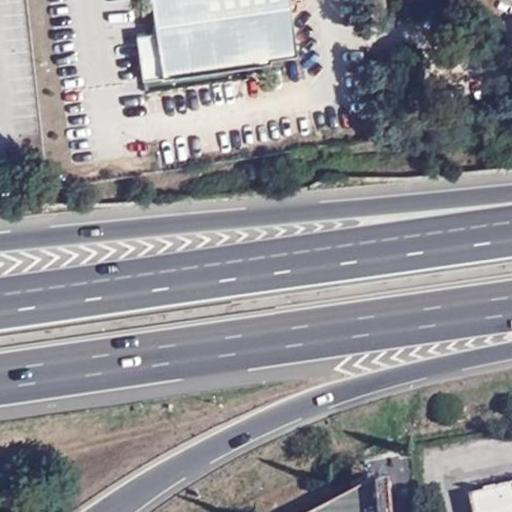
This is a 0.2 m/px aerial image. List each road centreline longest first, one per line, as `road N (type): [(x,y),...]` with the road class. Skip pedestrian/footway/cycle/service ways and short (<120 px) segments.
road 1 (motorway): [(0,383),(511,309)]
road 2 (motorway): [(511,228),(0,299)]
road 3 (motorway): [(511,192),(0,243)]
road 4 (motorway): [(120,511),(196,456),(263,426),(511,351)]
